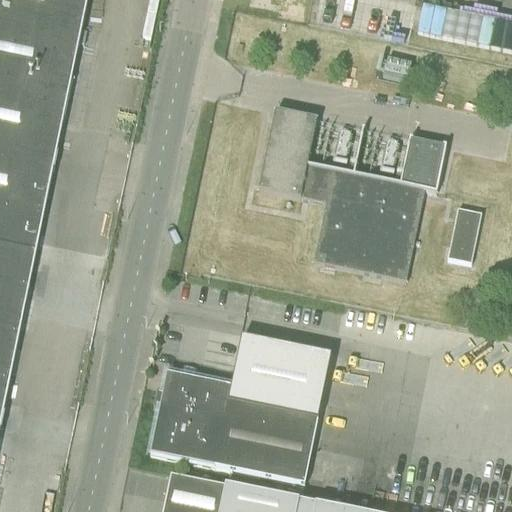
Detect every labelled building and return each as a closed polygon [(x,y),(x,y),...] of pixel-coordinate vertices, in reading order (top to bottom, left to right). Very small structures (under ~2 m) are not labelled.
[(0,0),(0,425),(57,149),(77,47),(86,49),(89,34),(80,32),(87,0),(0,0)] [(143,40),(152,42),(160,2),(151,1),(143,40)] [(508,41),(503,39),(505,26),(416,9),(411,35),(506,53),(508,41)] [(313,268),(332,272),(405,287),(423,197),(435,200),(444,151),(274,117),(257,196),(325,210),(313,268)] [(447,265),(470,269),(480,220),(457,215),(447,265)] [(423,354),(428,332),(347,313),(342,335),(423,354)] [(159,412),(149,460),(168,464),(303,491),(316,426),(317,426),(330,362),(240,343),(230,392),(211,389),(193,385),(191,385),(191,388),(180,386),(181,382),(179,382),(165,379),(161,400),(156,399),(156,398),(155,400),(155,403),(154,405),(154,407),(154,410),(153,412),(154,411),(159,412)] [(426,415),(469,424),(476,390),(418,378),(414,395),(429,398),(426,415)] [(511,445),(511,460),(499,459),(497,483),(511,484),(511,445)] [(219,511),(224,492),(169,481),(162,511),(219,511)] [(219,511),(322,511),(224,492),(219,511)]
